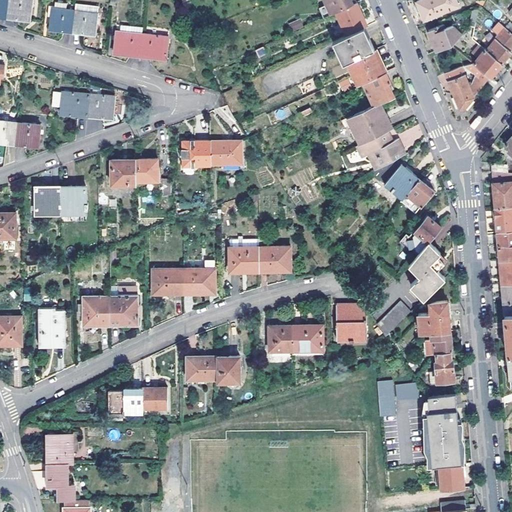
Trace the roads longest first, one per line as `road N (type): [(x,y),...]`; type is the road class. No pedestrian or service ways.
road 1 (residential): [(0,413),(186,325),(347,279)]
road 2 (residential): [(493,511),(465,184),(454,158)]
road 3 (residential): [(0,174),(149,120),(164,99)]
road 4 (residential): [(0,37),(157,85),(164,99)]
road 5 (residential): [(454,158),(386,0)]
